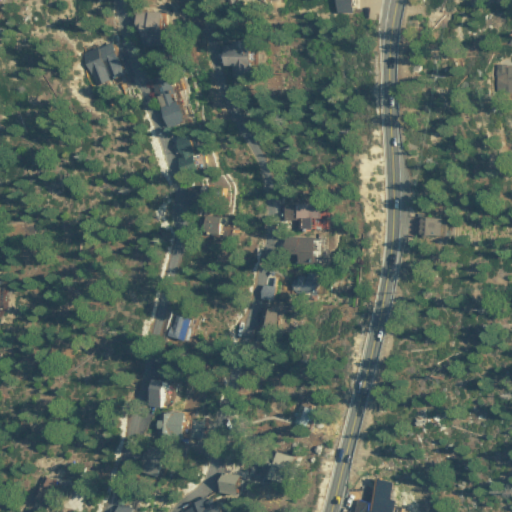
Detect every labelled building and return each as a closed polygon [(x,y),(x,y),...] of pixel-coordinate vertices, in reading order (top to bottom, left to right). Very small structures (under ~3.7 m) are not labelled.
[(341,0),(342,11),(365,11),(365,0),(341,0)] [(143,24),(148,23),(148,46),(176,45),(175,11),(142,12),(143,24)] [(237,77),(259,77),(259,65),(267,65),(267,39),(236,39),(236,44),(228,44),(228,65),(237,65),(237,77)] [(92,84),(117,78),(110,52),(121,49),(119,42),(83,51),(92,84)] [(496,89),(511,88),(511,65),(496,65),(496,89)] [(170,127),(198,121),(194,99),(181,102),(176,76),(153,81),(155,95),(163,93),(170,127)] [(198,133),(181,137),(186,157),(183,157),(187,177),(206,173),(198,133)] [(213,190),(199,188),(197,201),(230,207),(234,188),(215,184),(213,190)] [(329,228),(329,218),(332,218),(331,202),(289,203),(290,222),(307,222),(307,228),(329,228)] [(233,234),(234,216),(211,215),(210,233),(233,234)] [(455,235),(455,217),(430,216),(429,234),(455,235)] [(331,237),(292,236),(292,261),(331,262),(331,237)] [(317,274),(293,275),(294,293),(317,292),(317,274)] [(12,280),(0,276),(0,326),(10,329),(19,293),(9,290),(12,280)] [(281,299),(282,277),(277,277),(277,285),(267,284),(266,299),(281,299)] [(284,330),(288,309),(267,304),(262,325),(284,330)] [(197,318),(176,314),(171,337),(192,342),(197,318)] [(169,402),(174,381),(160,378),(155,399),(169,402)] [(295,419),(315,425),(320,410),(300,403),(295,419)] [(156,434),(166,435),(166,438),(189,439),(191,413),(157,411),(156,434)] [(208,439),(210,421),(197,420),(194,437),(208,439)] [(169,448),(145,447),(143,475),(167,476),(169,448)] [(307,463),(268,453),(263,473),(301,483),(307,463)] [(255,476),(229,471),(225,492),(251,496),(255,476)] [(382,504),(363,499),(358,511),(410,511),(413,500),(412,500),(416,483),(389,476),(382,504)] [(185,510),(185,511),(233,511),(227,496),(211,502),(210,499),(185,510)]
